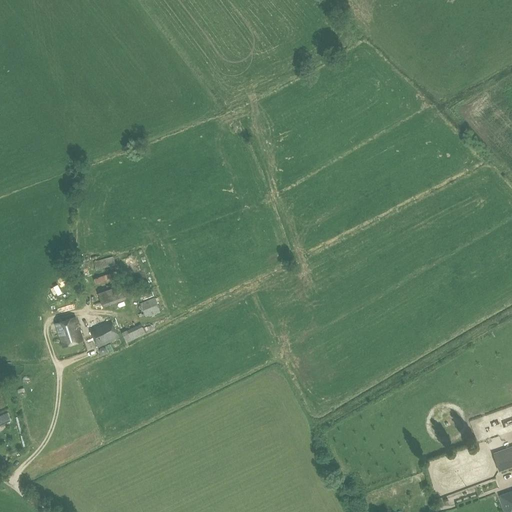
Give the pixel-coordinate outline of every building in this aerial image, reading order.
[(93,262),(95,270),(115,265),(113,256),(93,262)] [(126,298),(121,285),(98,293),(103,306),(126,298)] [(160,311),(154,297),(140,303),(146,317),(160,311)] [(76,317),(55,323),(63,347),(83,340),(76,317)] [(111,319),(89,329),(98,348),(120,337),(111,319)] [(143,328),(141,323),(127,330),(122,333),(127,343),(146,334),(146,333),(155,329),(152,324),(143,328)] [(0,416),(0,425),(11,420),(7,413),(0,416)] [(499,471),(511,466),(511,448),(493,455),(499,471)] [(511,511),(511,494),(510,495),(510,493),(501,496),(506,511),(511,511)]
